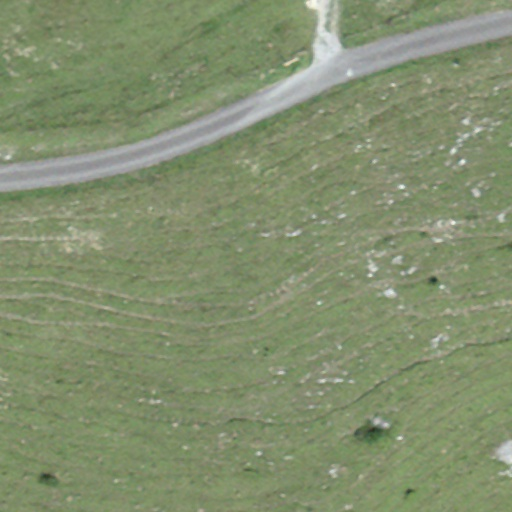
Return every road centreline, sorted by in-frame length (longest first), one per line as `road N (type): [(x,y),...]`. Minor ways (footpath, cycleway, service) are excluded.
road 1 (track): [(0,189),(139,169),(351,77)]
road 2 (track): [(351,77),(511,32)]
